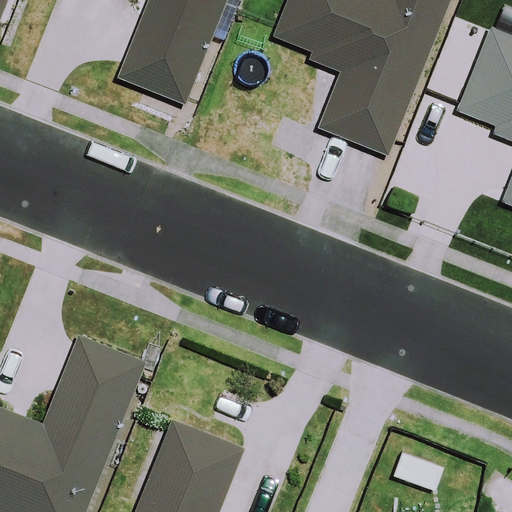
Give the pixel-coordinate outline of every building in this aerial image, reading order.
[(221,0),(150,0),(119,80),(180,105),(221,0)] [(444,0),(289,0),(274,39),(344,67),(318,132),(380,158),(444,0)] [(511,38),(489,30),(459,113),(511,132),(511,180),(504,202),(511,204),(511,38)] [(81,511),(140,366),(78,341),(44,427),(0,409),(0,511),(81,511)] [(214,511),(241,445),(174,418),(140,505),(136,503),(132,511),(214,511)]
